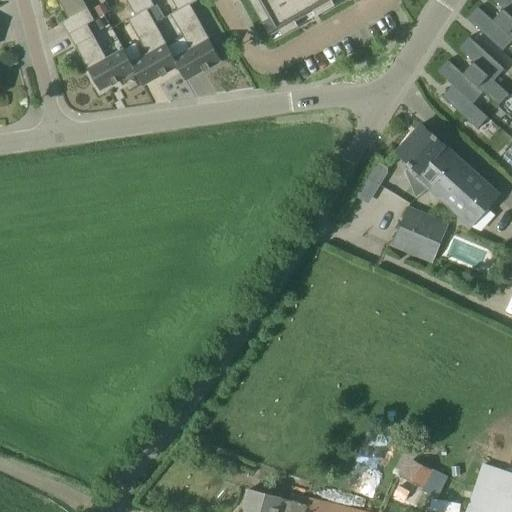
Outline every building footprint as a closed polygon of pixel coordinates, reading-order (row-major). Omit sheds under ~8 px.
[(82,0),(57,0),(69,20),(88,9),(82,0)] [(154,6),(150,0),(125,0),(135,15),(135,16),(147,10),(154,6)] [(171,0),(177,10),(178,11),(190,5),(197,1),(196,0),(171,0)] [(250,0),(270,34),(278,30),(282,37),(299,27),(295,20),(313,10),(317,17),(336,7),(332,0),(250,0)] [(511,0),(492,0),(503,9),(511,17),(511,0)] [(221,61),(190,5),(178,11),(177,10),(170,14),(190,50),(175,59),(174,59),(178,66),(177,66),(185,81),(221,61)] [(502,52),(511,41),(511,39),(492,21),(478,8),(467,19),(502,52)] [(511,17),(503,9),(492,21),(511,39),(511,17)] [(135,16),(135,15),(128,19),(148,55),(132,64),(131,64),(135,71),(143,86),(177,66),(178,66),(174,59),(175,59),(147,10),(135,16)] [(93,35),(75,46),(100,91),(135,71),(131,64),(132,64),(124,49),(107,59),(93,35)] [(459,48),(474,61),(494,80),(498,75),(505,68),(470,36),(459,48)] [(484,92),(463,73),(448,59),(437,71),(452,85),(473,103),(484,92)] [(474,61),(463,73),(484,92),(498,105),(509,93),(494,80),(474,61)] [(488,117),(473,103),(452,85),(441,96),(477,129),(488,117)] [(421,124),(395,153),(419,175),(420,175),(432,186),(429,189),(472,227),(500,196),(468,167),(462,173),(440,152),(445,146),(421,124)] [(393,245),(421,257),(433,262),(448,225),(436,220),(408,208),(393,245)] [(405,452),(394,474),(396,474),(434,493),(443,474),(413,461),(415,457),(405,452)] [(359,511),(309,500),(308,506),(280,499),(281,499),(248,490),(245,501),(247,502),(244,511),(359,511)]
